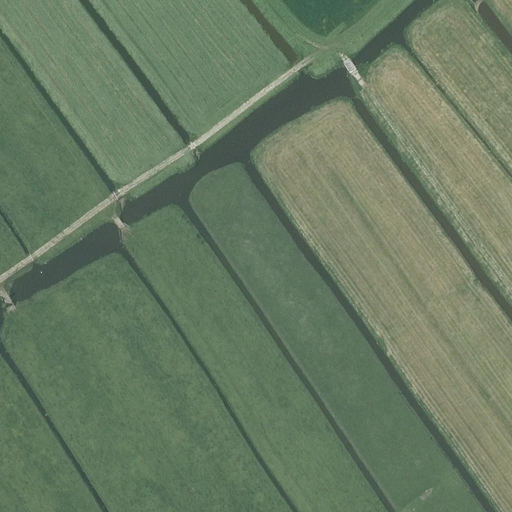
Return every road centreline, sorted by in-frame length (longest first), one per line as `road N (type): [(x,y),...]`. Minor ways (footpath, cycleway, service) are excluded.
road 1 (track): [(382,0),(0,279)]
road 2 (track): [(259,0),(276,22),(344,59),(511,287)]
